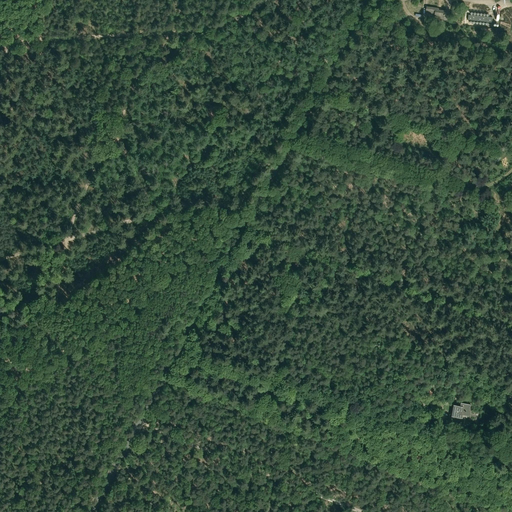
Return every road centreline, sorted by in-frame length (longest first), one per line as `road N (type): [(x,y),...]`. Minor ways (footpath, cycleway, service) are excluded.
road 1 (unclassified): [(90,511),(367,0)]
road 2 (track): [(179,349),(379,417),(396,419),(426,404)]
road 3 (track): [(35,40),(170,32)]
